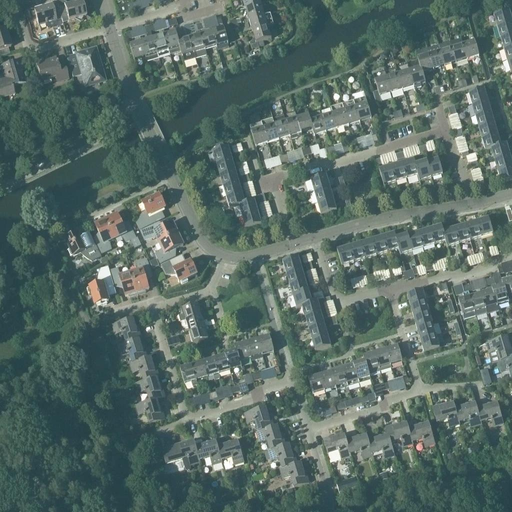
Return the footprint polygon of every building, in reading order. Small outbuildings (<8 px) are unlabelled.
[(61,0),(56,2),(62,20),(63,24),(69,22),(86,17),(81,2),(65,7),(62,0),(61,0)] [(240,0),(244,11),(246,10),(262,5),(266,4),(265,0),(240,0)] [(56,21),(62,20),(56,2),(50,3),(51,7),(34,12),(39,27),(46,25),(47,30),(57,27),(56,21)] [(262,5),(246,10),(249,22),(265,17),(262,5)] [(494,16),(497,28),(511,23),(511,19),(510,11),(494,16)] [(252,33),(268,28),(274,26),(271,15),(265,17),(249,22),(252,33)] [(500,39),(511,35),(511,23),(497,28),(500,39)] [(256,45),(251,46),(253,50),(259,48),(258,44),(264,42),(272,40),(268,28),(252,33),(256,45)] [(217,48),(229,45),(224,29),(212,32),(217,48)] [(0,57),(9,55),(8,49),(11,48),(5,30),(0,31),(0,57)] [(181,53),(180,49),(178,42),(179,42),(176,32),(164,36),(170,56),(181,53)] [(217,48),(212,32),(201,35),(206,51),(217,48)] [(146,35),(148,41),(142,42),(146,58),(148,63),(159,60),(153,39),(151,33),(147,34),(146,35)] [(206,51),(201,35),(190,39),(196,61),(207,57),(206,51)] [(511,35),(500,39),(504,51),(511,48),(511,35)] [(153,39),(159,60),(170,56),(164,36),(153,39)] [(190,39),(179,42),(178,42),(180,49),(181,53),(184,64),(196,61),(190,39)] [(468,61),(463,45),(461,40),(450,43),(456,65),(468,61)] [(135,62),(146,58),(142,42),(130,46),(135,62)] [(468,61),(479,58),(475,42),(463,45),(468,61)] [(456,65),(450,43),(439,46),(445,68),(456,65)] [(445,68),(439,46),(427,50),(434,71),(445,68)] [(73,78),(82,75),(86,87),(105,82),(95,50),(76,56),(67,59),(73,78)] [(416,53),(418,63),(419,63),(423,75),(434,71),(427,50),(416,53)] [(0,60),(0,99),(15,95),(12,88),(25,84),(19,61),(2,66),(0,60)] [(55,60),(36,65),(42,83),(55,79),(57,84),(68,81),(64,65),(57,67),(55,60)] [(419,63),(418,63),(408,66),(414,88),(415,90),(422,88),(421,86),(426,84),(423,75),(419,63)] [(397,70),(403,91),(414,88),(408,66),(397,70)] [(403,91),(397,70),(385,73),(392,94),(403,91)] [(385,73),(373,76),(380,98),(392,94),(385,73)] [(469,95),(472,106),(488,102),(485,90),(469,95)] [(360,124),(372,120),(367,104),(365,99),(354,102),(360,124)] [(342,106),(349,127),(360,124),(354,102),(342,106)] [(475,118),(491,113),(488,102),(472,106),(475,118)] [(333,115),(338,131),(349,127),(342,106),(331,109),(333,115)] [(308,116),(313,132),(314,137),(326,134),(321,118),(320,112),(308,116)] [(479,129),(495,124),(491,113),(475,118),(479,129)] [(297,138),(297,136),(302,135),(297,119),(295,114),(284,117),(290,138),(291,140),(297,138)] [(321,118),(326,134),(338,131),(333,115),(321,118)] [(302,135),(313,132),(308,116),(297,119),(302,135)] [(290,138),(284,117),(273,120),(279,142),(290,138)] [(261,124),(268,145),(279,142),(273,120),(261,124)] [(256,148),(268,145),(261,124),(250,127),(256,148)] [(495,124),(479,129),(482,140),(498,135),(495,124)] [(501,147),(501,146),(498,135),(482,140),(485,152),(491,150),(501,147)] [(427,138),(429,147),(437,146),(435,136),(427,138)] [(234,142),(236,149),(245,147),(243,139),(234,142)] [(336,140),(337,151),(346,150),(345,139),(336,140)] [(494,161),(510,156),(507,145),(501,146),(501,147),(491,150),(494,161)] [(216,165),(232,160),(229,148),(213,153),(216,165)] [(511,161),(510,156),(494,161),(498,172),(511,168),(511,161)] [(232,160),(216,165),(220,176),(236,171),(232,160)] [(431,179),(443,176),(439,160),(427,163),(431,179)] [(415,167),(416,166),(414,161),(402,164),(407,180),(418,177),(415,167)] [(418,177),(420,183),(431,179),(427,163),(416,166),(415,167),(418,177)] [(391,167),(396,183),(407,180),(402,164),(391,167)] [(384,187),(396,183),(391,167),(379,171),(384,187)] [(511,181),(511,168),(498,172),(501,184),(511,181)] [(220,176),(223,187),(239,183),(236,171),(220,176)] [(311,181),(314,193),(330,188),(327,177),(311,181)] [(223,187),(226,198),(242,194),(239,183),(223,187)] [(301,200),(312,196),(309,188),(298,193),(301,200)] [(330,188),(314,193),(318,205),(334,200),(330,188)] [(246,205),(246,204),(242,194),(226,198),(230,210),(239,207),(246,205)] [(138,223),(137,224),(140,231),(164,219),(161,213),(164,212),(163,210),(165,209),(165,207),(166,206),(162,198),(161,198),(160,196),(150,201),(149,199),(142,202),(143,204),(142,204),(146,212),(144,214),(142,217),(140,218),(139,220),(138,223)] [(318,205),(321,216),(337,212),(334,200),(318,205)] [(239,207),(242,218),(258,214),(255,202),(246,204),(246,205),(239,207)] [(258,214),(242,218),(246,230),(262,225),(258,214)] [(106,220),(115,240),(121,237),(127,243),(136,239),(129,225),(123,228),(118,216),(114,218),(113,216),(106,220)] [(482,239),(493,235),(489,219),(477,223),(482,239)] [(110,243),(115,240),(106,220),(98,223),(99,225),(96,226),(101,238),(95,241),(102,255),(111,251),(110,243)] [(482,239),(477,223),(466,226),(470,242),(482,239)] [(156,238),(160,245),(180,235),(176,227),(175,228),(173,225),(161,230),(159,224),(141,233),(145,241),(156,238)] [(470,242),(466,226),(454,229),(459,245),(470,242)] [(446,243),(443,232),(444,232),(442,227),(430,230),(435,246),(446,243)] [(447,249),(459,245),(454,229),(444,232),(443,232),(446,243),(447,249)] [(419,233),(424,249),(435,246),(430,230),(419,233)] [(424,249),(419,233),(407,237),(412,253),(424,249)] [(66,241),(69,248),(70,250),(68,251),(71,258),(73,257),(74,258),(82,254),(86,258),(88,260),(90,261),(92,262),(95,260),(95,261),(101,258),(90,235),(83,239),(82,236),(80,238),(78,235),(76,236),(76,234),(67,238),(68,240),(66,241)] [(388,254),(399,251),(399,250),(396,240),(395,234),(383,238),(388,254)] [(182,243),(183,242),(180,235),(160,245),(163,251),(156,256),(161,265),(175,258),(172,252),(183,247),(182,243)] [(396,240),(399,250),(399,251),(400,256),(412,253),(407,237),(396,240)] [(388,254),(383,238),(372,241),(376,257),(388,254)] [(498,240),(490,243),(493,252),(501,250),(498,240)] [(360,244),(365,260),(376,257),(372,241),(360,244)] [(365,260),(360,244),(349,248),(354,264),(365,260)] [(354,264),(349,248),(337,251),(342,267),(354,264)] [(306,259),(314,257),(312,250),(304,252),(306,259)] [(459,250),(452,253),(456,262),(463,259),(459,250)] [(185,263),(182,257),(162,267),(166,276),(168,276),(171,276),(173,276),(176,275),(180,283),(181,283),(182,285),(188,282),(187,280),(197,275),(196,273),(198,273),(193,264),(192,265),(191,263),(188,264),(187,262),(185,263)] [(283,263),(286,275),(302,270),(299,258),(283,263)] [(138,272),(131,274),(138,296),(146,293),(145,292),(149,291),(145,278),(151,277),(148,265),(146,262),(137,264),(138,272)] [(88,290),(90,297),(92,296),(95,306),(109,302),(108,299),(110,299),(109,296),(115,295),(108,269),(103,270),(101,271),(101,272),(99,276),(99,278),(98,281),(98,285),(98,286),(90,288),(90,289),(88,290)] [(138,296),(131,274),(120,278),(118,270),(111,272),(116,287),(122,285),(125,298),(129,296),(130,298),(138,296)] [(290,286),(306,281),(302,270),(286,275),(290,286)] [(511,296),(511,279),(502,282),(503,288),(504,288),(507,298),(511,296)] [(306,281),(290,286),(293,297),(309,293),(306,281)] [(504,288),(503,288),(493,291),(497,307),(509,304),(507,298),(504,288)] [(481,294),(486,310),(488,315),(499,312),(497,307),(493,291),(481,294)] [(407,296),(411,308),(426,303),(423,292),(407,296)] [(476,318),(475,314),(470,298),(469,293),(468,293),(464,294),(464,292),(462,293),(464,299),(458,301),(464,322),(476,318)] [(312,304),(312,303),(309,293),(293,297),(296,309),(302,307),(312,304)] [(470,298),(475,314),(486,310),(481,294),(470,298)] [(305,318),(321,313),(318,302),(312,303),(312,304),(302,307),(305,318)] [(202,317),(200,310),(209,307),(208,303),(199,305),(181,311),(182,316),(179,317),(181,323),(202,317)] [(426,303),(411,308),(414,319),(430,315),(426,303)] [(321,313),(305,318),(309,329),(325,325),(321,313)] [(430,315),(414,319),(417,331),(433,326),(430,315)] [(214,322),(208,324),(208,322),(204,323),(202,317),(181,323),(182,327),(186,329),(188,328),(189,333),(205,328),(209,327),(215,326),(214,322)] [(123,334),(126,344),(139,341),(142,340),(138,327),(136,328),(133,320),(112,326),(115,336),(123,334)] [(325,325),(309,329),(312,341),(328,336),(325,325)] [(420,342),(436,337),(433,326),(417,331),(420,342)] [(205,328),(189,333),(193,345),(209,340),(205,328)] [(328,336),(312,341),(315,353),(331,348),(328,336)] [(274,353),(270,337),(258,341),(263,357),(274,353)] [(420,342),(424,354),(440,349),(436,337),(420,342)] [(251,343),(247,344),(251,360),(252,363),(263,359),(263,357),(258,341),(257,338),(256,338),(251,339),(250,341),(251,343)] [(497,353),(500,363),(511,359),(511,345),(510,346),(508,339),(486,345),(489,355),(497,353)] [(129,354),(132,364),(132,365),(148,360),(144,347),(142,348),(139,341),(126,344),(118,347),(121,357),(129,354)] [(235,347),(236,353),(237,353),(240,363),(251,360),(247,344),(235,347)] [(398,347),(386,351),(391,367),(403,363),(398,347)] [(391,367),(386,351),(386,348),(384,348),(379,349),(378,351),(379,353),(375,354),(381,373),(392,370),(391,367)] [(375,354),(374,352),(373,351),(368,353),(367,354),(368,356),(363,357),(364,360),(365,363),(368,373),(369,373),(370,376),(381,373),(375,354)] [(242,369),(240,363),(237,353),(236,353),(226,356),(230,372),(242,369)] [(226,356),(214,359),(219,376),(230,372),(226,356)] [(141,373),(144,383),(157,379),(159,379),(156,366),(153,366),(151,359),(148,360),(132,365),(132,364),(130,365),(133,375),(141,373)] [(214,359),(203,363),(208,379),(214,377),(215,381),(220,379),(219,376),(214,359)] [(511,359),(500,363),(498,363),(501,373),(509,371),(511,380),(511,359)] [(365,363),(364,360),(357,362),(358,365),(354,366),(360,385),(371,382),(370,376),(369,373),(368,373),(365,363)] [(196,382),(208,379),(203,363),(192,366),(196,382)] [(360,385),(354,366),(353,363),(346,365),(347,368),(343,370),(348,388),(360,385)] [(196,382),(192,366),(180,370),(185,386),(192,384),(193,387),(198,386),(196,382)] [(337,392),(348,388),(343,370),(342,367),(334,369),(335,372),(331,373),(336,389),(337,392)] [(331,373),(320,376),(325,392),(336,389),(331,373)] [(325,392),(320,376),(308,380),(313,396),(325,392)] [(147,393),(150,403),(157,401),(165,399),(161,386),(159,386),(157,379),(144,383),(136,385),(139,395),(147,393)] [(150,403),(136,407),(139,417),(147,415),(150,425),(165,421),(161,408),(159,408),(157,401),(150,403)] [(455,408),(454,405),(446,407),(446,405),(432,409),(437,424),(448,421),(450,429),(460,426),(459,424),(455,408)] [(481,424),(476,408),(477,408),(476,405),(468,407),(467,405),(455,408),(459,424),(469,421),(472,429),(482,426),(481,424)] [(489,405),(477,408),(476,408),(481,424),(491,421),(494,429),(504,426),(497,405),(490,407),(489,405)] [(256,423),(259,433),(274,429),(270,416),(268,417),(266,409),(245,415),(248,425),(256,423)] [(413,446),(413,444),(412,444),(408,429),(408,428),(407,425),(400,427),(399,425),(386,429),(388,437),(391,444),(401,441),(403,449),(413,446)] [(421,425),(408,428),(408,429),(412,444),(413,444),(423,441),(425,449),(435,446),(429,425),(421,427),(421,425)] [(278,428),(274,429),(259,433),(256,434),(259,444),(267,441),(270,452),(286,447),(282,434),(280,435),(278,428)] [(346,440),(345,437),(337,439),(337,437),(324,441),(328,456),(339,453),(341,461),(351,458),(350,456),(346,440)] [(373,458),(372,456),(368,440),(367,437),(359,439),(359,437),(346,440),(350,456),(361,453),(363,461),(373,458)] [(391,444),(388,437),(381,439),(380,437),(368,440),(372,456),(382,453),(385,461),(395,458),(391,444)] [(189,470),(190,469),(190,467),(201,464),(200,462),(195,447),(195,446),(194,443),(187,445),(186,443),(173,447),(174,449),(162,452),(166,465),(182,460),(185,469),(186,471),(188,471),(189,470)] [(200,462),(210,459),(212,467),(222,464),(222,462),(217,446),(216,443),(209,445),(208,443),(195,446),(195,447),(200,462)] [(230,443),(217,446),(222,462),(232,459),(234,467),(244,464),(238,443),(231,445),(230,443)] [(279,460),(282,470),(298,466),(297,465),(294,453),(292,453),(289,446),(286,447),(270,452),(268,452),(271,462),(279,460)] [(282,470),(280,471),(283,481),(291,478),(294,489),(309,484),(305,471),(303,472),(301,464),(297,465),(298,466),(282,470)] [(355,479),(336,484),(339,493),(358,488),(355,479)] [(236,481),(228,483),(231,491),(238,489),(236,481)] [(234,511),(232,503),(225,505),(227,511),(234,511)]
